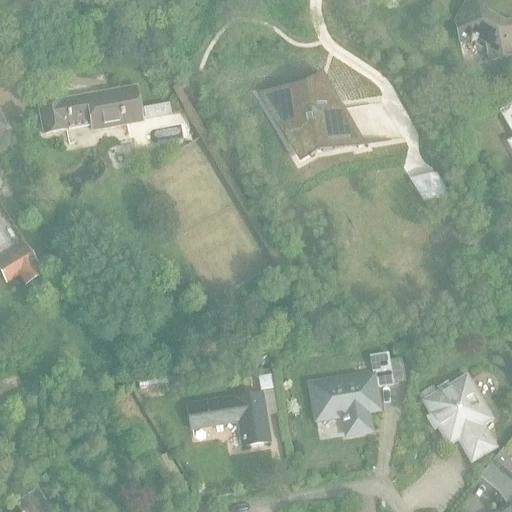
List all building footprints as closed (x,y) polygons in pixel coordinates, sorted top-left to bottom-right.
[(488,62),(509,57),(511,52),(511,25),(510,18),(511,17),(511,0),(488,0),(488,1),(464,7),(453,24),(459,45),(469,43),(469,45),(475,44),(476,42),(484,47),(488,62)] [(284,116),(273,122),(287,145),(298,164),(308,158),(315,154),(321,153),(362,146),(340,110),(327,112),(321,77),(304,87),(304,88),(280,92),(284,116)] [(91,132),(141,123),(135,89),(111,93),(112,96),(102,97),(102,95),(84,98),(84,100),(60,105),(60,102),(38,106),(43,135),(65,131),(63,123),(88,119),(91,132)] [(143,109),(145,122),(171,117),(169,104),(143,109)] [(0,134),(8,129),(0,115),(0,134)] [(16,243),(0,252),(0,275),(27,260),(16,243)] [(346,436),(369,432),(366,414),(375,412),(373,398),(376,397),(374,389),(391,386),(386,356),(369,359),(372,376),(309,387),(315,422),(342,417),(346,436)] [(165,374),(136,379),(138,391),(166,386),(165,374)] [(273,390),(270,376),(257,378),(259,392),(273,390)] [(482,427),(491,421),(465,377),(448,388),(446,385),(437,390),(439,393),(421,403),(429,417),(426,419),(433,431),(436,429),(447,447),(457,442),(470,464),(495,449),(482,427)] [(260,395),(186,408),(190,431),(214,427),(238,423),(242,448),(268,443),(260,395)] [(511,511),(511,476),(510,474),(511,471),(511,467),(502,450),(478,478),(498,494),(504,504),(502,511),(501,511),(511,511)] [(35,511),(26,496),(14,504),(19,511),(35,511)]
